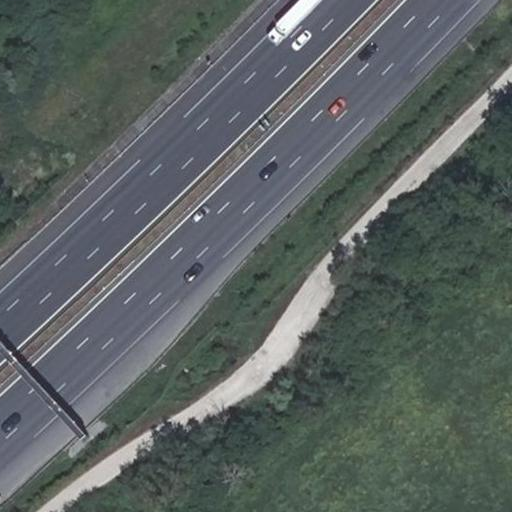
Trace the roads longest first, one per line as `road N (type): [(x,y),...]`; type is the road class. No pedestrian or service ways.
road 1 (motorway): [(0,438),(196,260),(457,0)]
road 2 (motorway): [(340,0),(0,326)]
